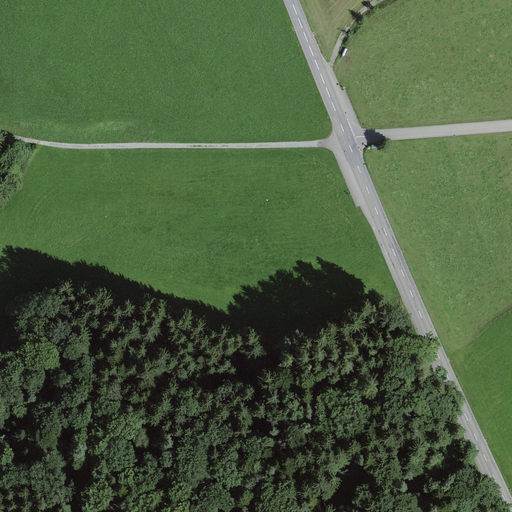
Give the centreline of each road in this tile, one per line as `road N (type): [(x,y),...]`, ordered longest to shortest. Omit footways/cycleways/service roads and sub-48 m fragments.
road 1 (tertiary): [(508,511),(346,138)]
road 2 (unclassified): [(346,138),(511,125)]
road 3 (tertiary): [(346,138),(291,0)]
